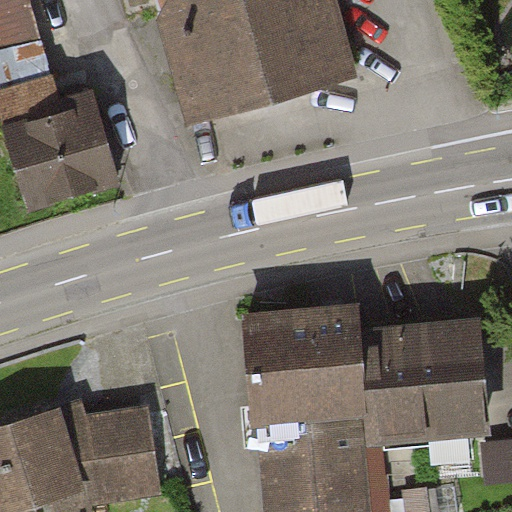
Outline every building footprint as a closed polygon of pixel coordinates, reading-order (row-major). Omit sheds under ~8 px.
[(60,99),(33,0),(0,0),(0,107),(2,115),(60,99)] [(279,99),(351,79),(328,0),(158,0),(186,125),(279,99)] [(2,115),(26,205),(118,180),(102,121),(93,91),(60,99),(2,115)] [(250,411),(257,411),(366,403),(359,312),(357,289),(332,291),(241,298),(250,411)] [(480,303),(359,312),(368,431),(489,422),(480,303)] [(59,397),(0,413),(0,505),(51,491),(56,508),(57,511),(93,511),(90,500),(162,482),(149,400),(85,406),(63,410),(59,397)] [(374,511),(368,431),(366,403),(257,411),(264,511),(374,511)]
